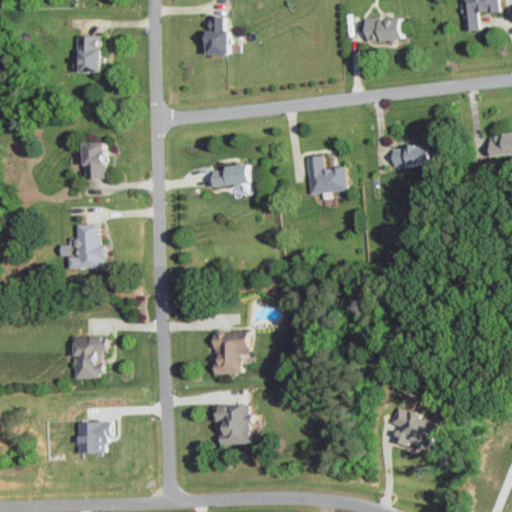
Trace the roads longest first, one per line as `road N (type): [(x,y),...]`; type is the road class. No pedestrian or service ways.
road 1 (residential): [(155,0),(167,498)]
road 2 (residential): [(0,507),(316,498),(374,511)]
road 3 (residential): [(511,83),(158,121)]
